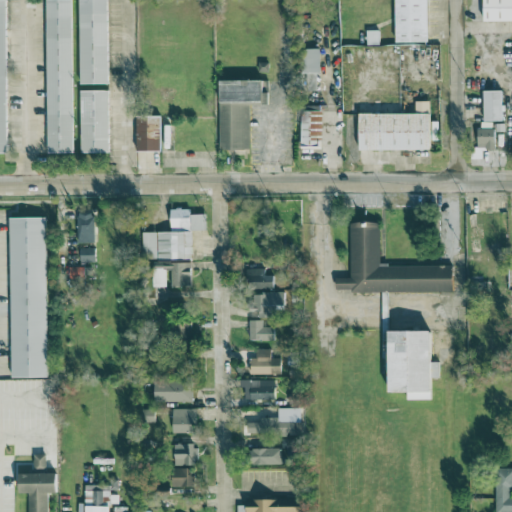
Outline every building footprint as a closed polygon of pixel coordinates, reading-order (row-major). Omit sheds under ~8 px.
[(72,153),(71,0),(45,0),(47,153),(72,153)] [(78,0),(80,84),(108,84),(106,0),(78,0)] [(394,0),(396,43),(428,42),(427,0),(394,0)] [(511,0),(482,0),(483,22),(511,21),(511,0)] [(318,49),(303,48),(302,90),(317,90),(318,49)] [(249,150),(248,103),(262,102),(262,89),(267,89),(267,80),(219,80),(219,150),(249,150)] [(80,153),(108,153),(108,90),(80,91),(80,153)] [(484,121),(502,121),(502,90),(483,91),(484,121)] [(359,151),(430,149),(429,101),(414,101),(415,113),(358,114),(359,151)] [(300,148),(321,148),(322,110),(301,110),(300,148)] [(160,115),(135,116),(136,151),(161,150),(160,115)] [(494,148),(494,128),(477,128),(477,149),(494,148)] [(192,231),(205,230),(205,214),(190,214),(190,209),(170,209),(170,232),(142,232),(143,260),(192,259),(192,231)] [(94,242),(93,212),(77,213),(77,243),(94,242)] [(45,217),(9,218),(11,378),(47,377),(45,217)] [(453,292),(453,265),(379,265),(379,222),(350,222),(350,278),(335,278),(335,292),(453,292)] [(95,248),(79,248),(80,263),(95,262),(95,248)] [(191,287),(191,263),(153,262),(153,287),(166,287),(166,270),(171,270),(171,287),(191,287)] [(264,268),(246,269),(247,289),(273,288),(273,275),(264,275),(264,268)] [(292,293),(254,292),(254,318),(268,318),(268,305),(292,305),(292,293)] [(192,341),(191,318),(172,319),(173,342),(192,341)] [(274,340),(274,327),(262,327),(262,321),(249,321),(249,340),(274,340)] [(389,332),(390,393),(406,392),(406,400),(431,400),(431,378),(439,378),(439,362),(432,363),(431,331),(389,332)] [(281,374),(281,358),(270,358),(270,349),(255,349),(256,358),(250,358),(250,375),(281,374)] [(274,380),(240,380),(240,399),(274,400),(274,380)] [(154,401),(191,402),(192,382),(154,381),(154,401)] [(247,435),(294,434),(294,423),(302,423),(302,408),(277,408),(278,418),(259,418),(259,422),(247,423),(247,435)] [(172,409),(173,433),(196,433),(195,409),(172,409)] [(174,466),(196,466),(195,443),(174,444),(174,466)] [(281,448),(249,449),(250,465),(281,465),(281,448)] [(46,455),(33,455),(33,469),(46,469),(46,455)] [(193,468),(172,469),(172,487),(194,487),(193,468)] [(511,511),(511,497),(509,497),(509,488),(511,487),(511,468),(495,469),(495,511),(511,511)] [(47,511),(47,494),(57,493),(56,474),(19,474),(20,494),(28,493),(27,511),(47,511)] [(109,511),(110,486),(85,485),(84,511),(109,511)] [(302,511),(302,498),(246,499),(246,505),(236,505),(236,511),(302,511)]
